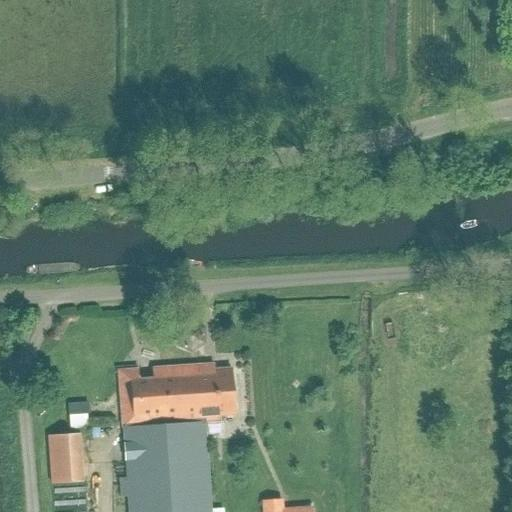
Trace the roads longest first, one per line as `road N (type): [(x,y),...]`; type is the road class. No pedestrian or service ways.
road 1 (unclassified): [(0,180),(274,158),(511,107)]
road 2 (unclassified): [(0,301),(511,266)]
